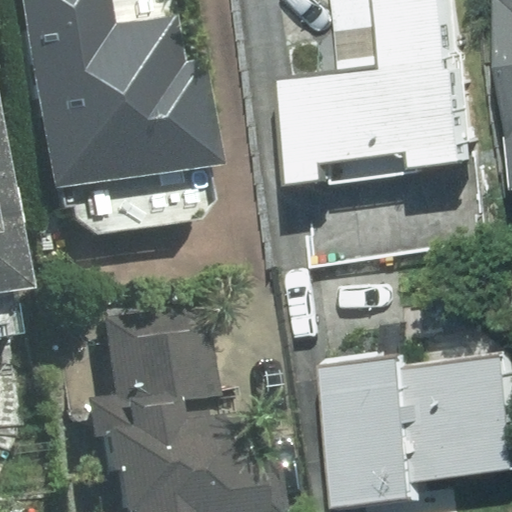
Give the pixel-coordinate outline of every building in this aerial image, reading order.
[(5,0),(32,194),(200,172),(186,64),(168,66),(162,19),(99,27),(96,0),(5,0)] [(302,183),(480,158),(465,53),(462,52),(455,0),(340,0),(349,65),(287,74),(302,183)] [(511,0),(497,0),(511,98),(511,0)] [(0,296),(9,296),(0,222),(0,296)] [(251,511),(245,461),(221,464),(217,419),(198,422),(195,401),(205,400),(194,310),(92,319),(100,398),(74,402),(86,511),(251,511)] [(511,464),(511,349),(511,348),(411,361),(410,352),(332,362),(350,503),(429,493),(427,477),(511,464)]
